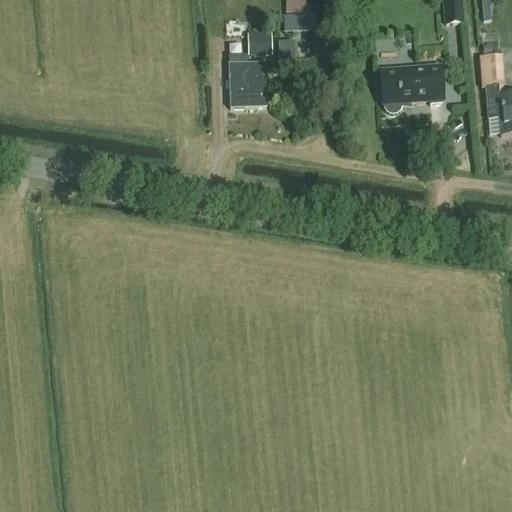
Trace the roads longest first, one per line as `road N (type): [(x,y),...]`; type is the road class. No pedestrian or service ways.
road 1 (unclassified): [(211,195),(219,153),(233,146),(443,178)]
road 2 (unclassified): [(437,230),(211,195)]
road 3 (unclassified): [(211,195),(0,161)]
